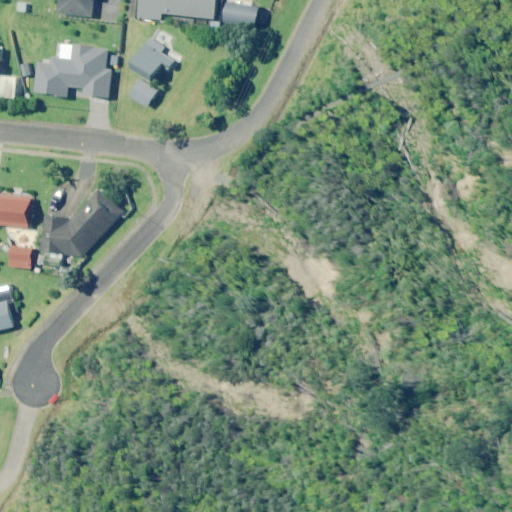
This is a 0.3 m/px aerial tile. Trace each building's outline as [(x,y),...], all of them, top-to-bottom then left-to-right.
[(62,0),(61,12),(94,16),(96,0),(62,0)] [(142,0),(141,17),(163,19),(164,13),(217,17),(218,0),(142,0)] [(262,8),(230,2),(227,22),(259,27),(262,8)] [(165,46),(153,39),(134,68),(153,80),(168,58),(160,53),(165,46)] [(4,75),(4,61),(1,61),(2,46),(0,46),(0,95),(17,98),(19,77),(4,75)] [(160,90),(142,79),(132,95),(149,106),(160,90)] [(125,212),(102,191),(73,218),(48,215),(44,250),(54,251),(53,265),(62,266),(64,254),(84,256),(125,212)] [(33,195),(0,192),(0,224),(30,227),(33,195)] [(33,248),(11,247),(11,266),(32,267),(33,248)] [(0,330),(16,327),(6,287),(0,288),(0,330)]
